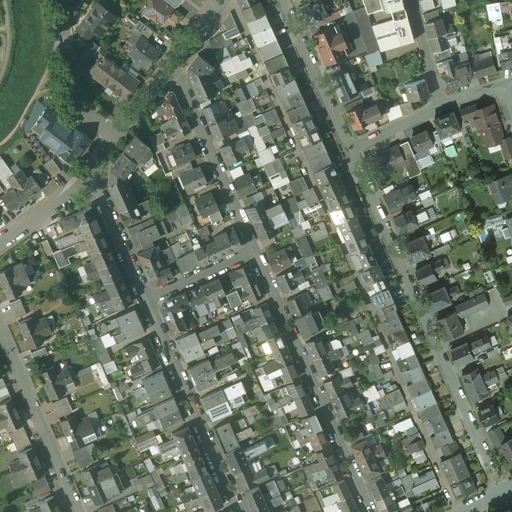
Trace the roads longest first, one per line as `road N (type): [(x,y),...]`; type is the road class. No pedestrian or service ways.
road 1 (residential): [(502,491),(349,148)]
road 2 (residential): [(370,511),(252,249)]
road 3 (residential): [(144,299),(239,511)]
road 4 (residential): [(79,511),(0,325)]
road 5 (residential): [(252,249),(173,65)]
road 6 (residential): [(349,148),(282,0)]
road 7 (residential): [(57,0),(70,82),(112,142)]
road 8 (residential): [(87,172),(144,299)]
